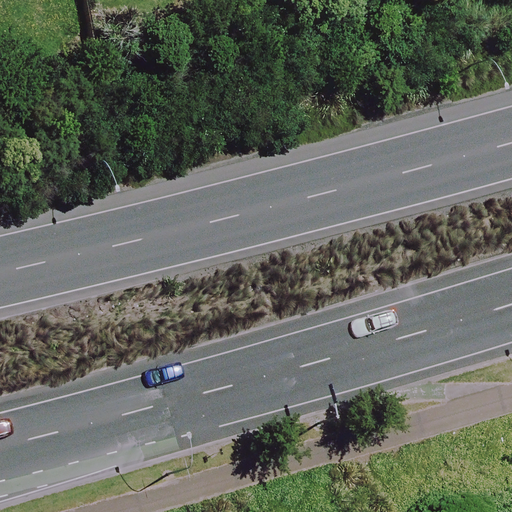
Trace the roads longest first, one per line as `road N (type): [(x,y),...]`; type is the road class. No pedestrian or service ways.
road 1 (primary): [(511,309),(0,443)]
road 2 (primary): [(0,267),(511,149)]
